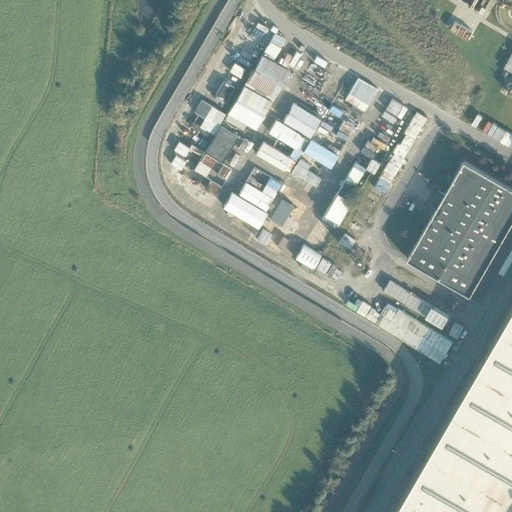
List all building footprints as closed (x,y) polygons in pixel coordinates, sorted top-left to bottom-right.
[(511,0),(502,0),(501,2),(500,8),(500,14),(503,19),(507,23),(511,25),(511,0)] [(473,30),(454,18),(448,29),(467,40),(473,30)] [(254,125),(270,94),(274,97),(290,67),(273,58),(285,35),(270,27),(224,116),(244,127),(247,121),(254,125)] [(291,39),(285,51),(282,50),(277,59),(285,64),(297,43),(291,39)] [(227,97),(244,65),(232,58),(215,91),(227,97)] [(355,74),(344,98),(367,108),(377,85),(355,74)] [(385,106),(402,116),(408,106),(391,96),(385,106)] [(199,125),(215,131),(224,107),(198,98),(194,110),(203,113),(199,125)] [(300,149),(332,164),(352,122),(343,118),(339,127),(344,130),(342,133),(322,124),(324,121),(319,118),(321,114),(290,99),(280,119),(273,115),(266,130),(292,142),(288,152),(260,138),(253,152),(290,169),(300,149)] [(381,201),(426,114),(415,109),(369,195),(381,201)] [(384,109),(376,121),(385,127),(392,115),(384,109)] [(218,122),(200,156),(177,143),(172,152),(181,157),(174,171),(192,181),(189,186),(202,192),(205,186),(217,192),(222,183),(206,174),(216,155),(224,160),(239,133),(218,122)] [(194,138),(203,144),(209,135),(199,129),(194,138)] [(238,145),(243,148),(249,139),(244,136),(238,145)] [(236,164),(239,153),(234,151),(230,162),(236,164)] [(366,166),(354,159),(345,176),(361,184),(370,168),(374,171),(379,161),(371,156),(366,166)] [(511,181),(470,157),(411,257),(483,300),(511,251),(511,181)] [(224,176),(230,166),(223,161),(217,171),(224,176)] [(233,211),(226,221),(277,252),(289,234),(290,235),(309,204),(290,192),(293,188),(269,173),(263,181),(248,172),(236,191),(229,187),(219,203),(233,211)] [(334,188),(321,211),(338,221),(351,198),(334,188)] [(306,237),(321,245),(326,236),(311,227),(306,237)] [(300,241),(293,257),(314,266),(321,250),(300,241)] [(387,277),(381,288),(425,312),(431,301),(387,277)] [(376,323),(441,359),(453,337),(388,301),(376,323)] [(511,511),(511,309),(394,511),(511,511)]
